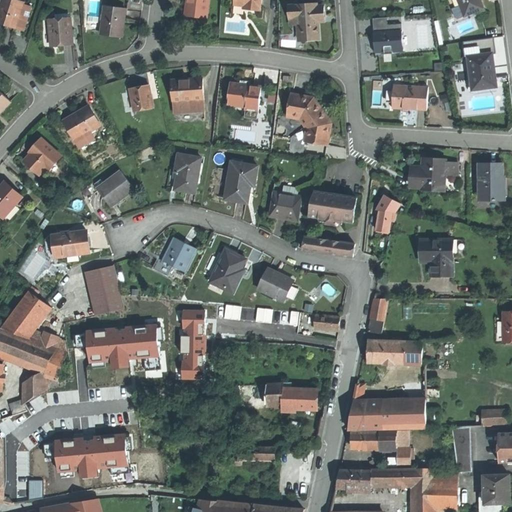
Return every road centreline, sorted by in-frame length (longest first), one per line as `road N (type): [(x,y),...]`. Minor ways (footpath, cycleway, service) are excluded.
road 1 (residential): [(117,238),(188,215),(237,227),(302,260),(365,273),(317,511)]
road 2 (residential): [(511,141),(363,134),(354,123),(350,68)]
road 3 (residential): [(350,68),(221,55),(153,58)]
road 4 (residential): [(147,493),(5,511)]
